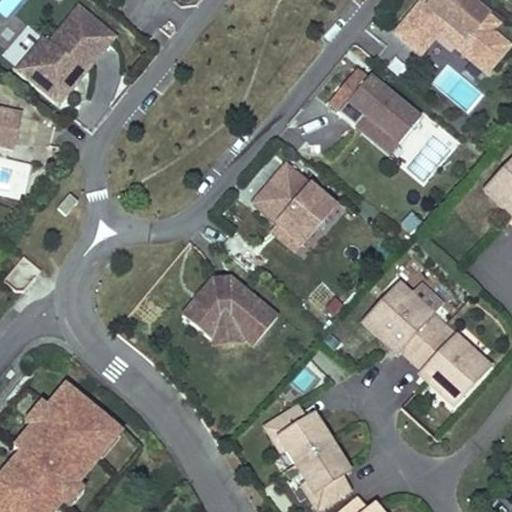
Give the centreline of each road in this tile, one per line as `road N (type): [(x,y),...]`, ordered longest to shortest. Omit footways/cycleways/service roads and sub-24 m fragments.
road 1 (residential): [(108,230),(146,233),(187,222),(375,0)]
road 2 (residential): [(108,230),(70,283),(75,323),(86,345),(158,408),(225,511)]
road 3 (residential): [(215,0),(99,142),(95,170),(108,230)]
road 4 (residential): [(511,394),(433,476),(444,511)]
road 5 (unknown): [(434,499),(347,393)]
